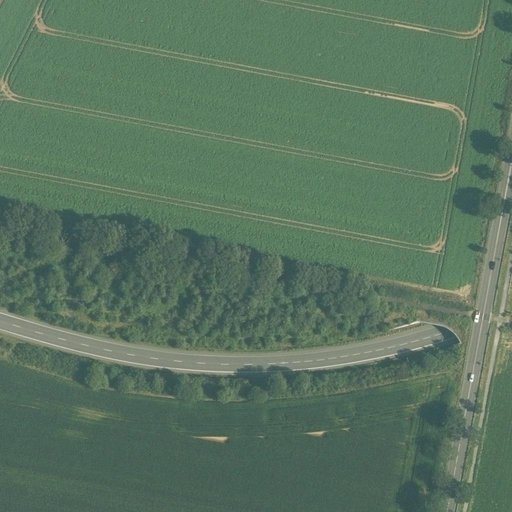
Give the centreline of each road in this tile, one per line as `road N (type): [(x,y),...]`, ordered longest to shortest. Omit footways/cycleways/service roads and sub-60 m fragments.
road 1 (primary): [(0,320),(118,351),(259,362),(399,343),(511,303)]
road 2 (secondary): [(446,511),(511,163)]
